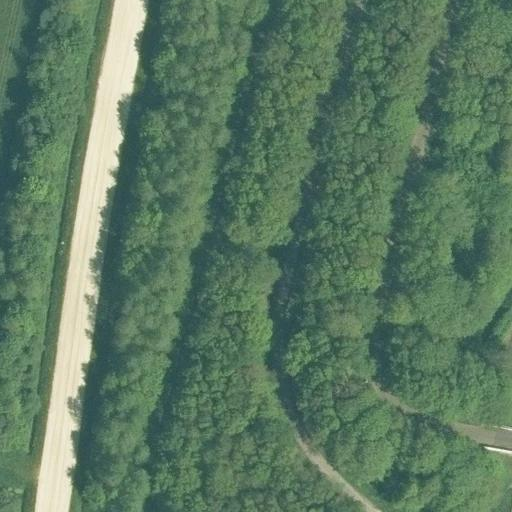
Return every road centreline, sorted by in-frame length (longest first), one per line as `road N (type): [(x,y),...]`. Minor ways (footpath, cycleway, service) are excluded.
road 1 (unclassified): [(359,0),(279,307),(278,368),(293,422),(369,511)]
road 2 (unclassified): [(511,443),(423,425),(396,410),(371,362),(456,0)]
